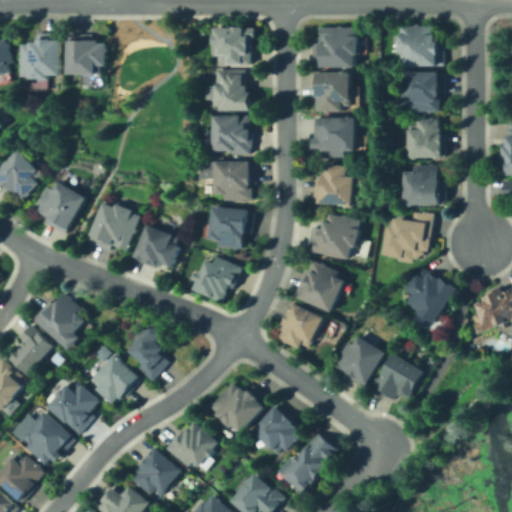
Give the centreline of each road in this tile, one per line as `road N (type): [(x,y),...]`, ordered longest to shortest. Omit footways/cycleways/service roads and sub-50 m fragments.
road 1 (residential): [(52,511),(101,453),(209,372),(264,291),(284,209),(286,3)]
road 2 (residential): [(383,447),(224,326),(33,254),(0,228)]
road 3 (residential): [(511,2),(102,2)]
road 4 (residential): [(472,3),(482,244)]
